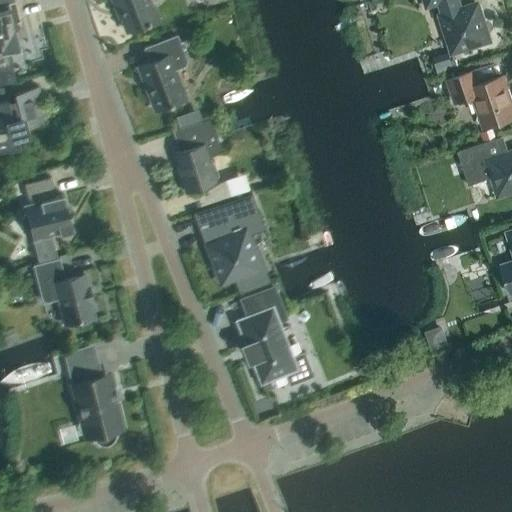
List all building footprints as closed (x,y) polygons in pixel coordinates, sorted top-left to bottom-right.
[(13,22),(20,21),(14,0),(0,0),(0,66),(10,64),(7,51),(20,48),(13,22)] [(153,7),(151,7),(148,0),(111,0),(115,7),(117,6),(126,31),(158,19),(153,7)] [(441,15),(452,51),(476,44),(476,45),(491,41),(486,26),(484,27),(477,3),(461,8),(458,0),(423,0),(426,7),(439,3),(442,14),(441,15)] [(174,70),(184,65),(187,60),(176,34),(143,47),(148,62),(137,66),(154,109),(186,97),(182,84),(180,85),(174,70)] [(433,55),(438,72),(453,67),(448,50),(433,55)] [(0,84),(15,81),(12,67),(0,69),(0,84)] [(502,75),(477,84),(472,70),(448,78),(456,102),(470,97),(475,98),(479,111),(477,114),(477,119),(480,123),(484,124),(484,126),(511,116),(511,101),(502,75)] [(46,122),(36,86),(13,92),(15,97),(7,99),(6,97),(0,99),(0,151),(19,147),(16,134),(24,131),(23,127),(46,122)] [(176,115),(180,125),(202,118),(198,107),(176,115)] [(185,149),(173,152),(186,192),(215,182),(214,179),(215,179),(217,175),(213,163),(210,161),(208,162),(202,144),(212,141),(213,141),(218,140),(215,132),(206,134),(202,121),(178,128),(185,149)] [(482,134),(484,141),(496,137),(494,130),(482,134)] [(511,149),(489,156),(484,141),(458,150),(469,184),(491,177),(498,196),(511,191),(511,149)] [(287,179),(284,169),(273,173),(276,182),(287,179)] [(25,214),(18,225),(29,231),(32,241),(37,260),(55,256),(50,236),(72,231),(69,217),(73,211),(66,207),(63,194),(53,196),(52,192),(54,192),(50,176),(23,183),(27,199),(29,198),(30,202),(22,204),(25,214)] [(219,239),(206,244),(214,265),(210,267),(214,276),(218,274),(221,281),(232,277),(238,293),(270,281),(269,279),(266,280),(254,251),(252,252),(246,236),(265,229),(253,199),(210,215),(219,239)] [(511,262),(504,265),(506,272),(504,273),(503,275),(503,277),(504,279),(505,281),(507,282),(509,283),(511,289),(511,288),(511,231),(509,233),(511,240),(511,262)] [(94,321),(95,321),(82,269),(81,269),(82,274),(64,279),(59,257),(32,264),(41,300),(44,302),(57,299),(63,324),(93,317),(94,321)] [(292,359),(278,322),(287,319),(274,284),(238,298),(245,317),(236,320),(260,382),(286,372),(290,382),(309,374),(301,355),(292,359)] [(95,441),(100,444),(106,444),(111,441),(114,436),(114,430),(113,425),(121,423),(110,379),(102,381),(97,360),(67,368),(63,352),(62,352),(80,425),(88,423),(90,431),(91,436),(95,441)]
